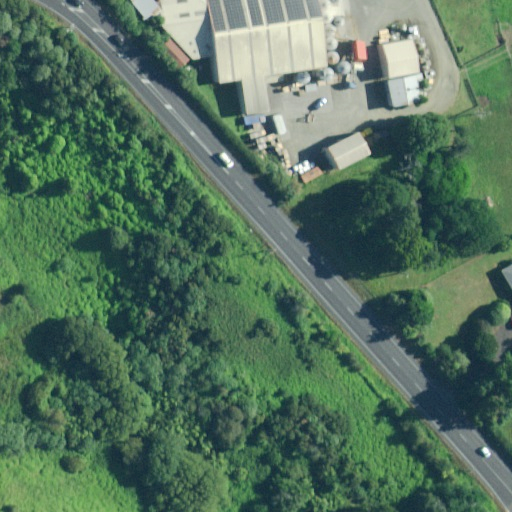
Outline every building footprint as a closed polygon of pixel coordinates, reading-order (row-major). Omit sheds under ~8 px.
[(154,0),(156,9),(148,0),(127,0),(143,19),(156,9),(158,25),(188,58),(207,56),(211,80),(233,77),(238,112),(241,111),(260,108),(256,82),(277,78),(276,71),(307,66),(314,65),(304,0),(154,0)] [(155,46),(174,67),(185,57),(166,36),(155,46)] [(381,85),(384,97),(385,105),(413,99),(409,83),(419,81),(411,47),(397,50),(395,49),(393,49),(391,49),(390,48),(388,49),(386,50),(385,50),(383,52),(382,53),(381,54),(380,56),(379,58),(379,59),(378,61),(379,63),(379,65),(380,67),(381,68),(382,70),(383,71),(385,72),(386,73),(388,74),(390,74),(392,74),(394,74),(395,73),(397,73),(399,72),(400,71),(401,69),(402,74),(380,79),(381,85)] [(364,152),(353,132),(322,148),(333,169),(364,152)] [(316,175),(312,168),(298,175),(302,183),(316,175)] [(511,260),(496,269),(511,297),(511,260)]
